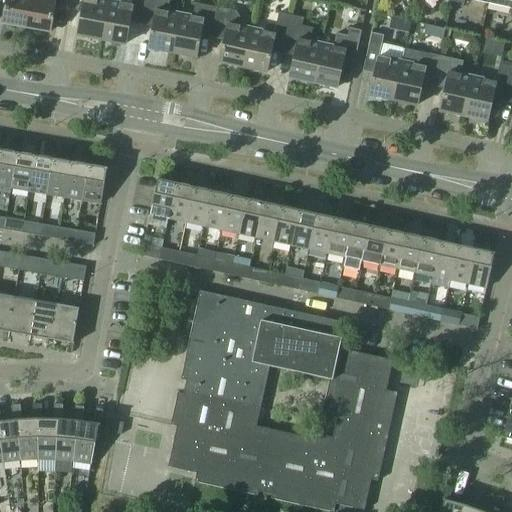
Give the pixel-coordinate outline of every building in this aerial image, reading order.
[(6,0),(3,24),(27,28),(31,0),(6,0)] [(31,0),(27,28),(51,32),(56,0),(31,0)] [(78,35),(102,39),(109,1),(101,0),(72,0),(71,5),(83,7),(78,35)] [(109,0),(109,1),(102,39),(126,44),(132,17),(143,19),(146,0),(109,0)] [(149,48),(173,53),(180,15),(168,13),(170,0),(146,0),(143,19),(154,21),(149,48)] [(510,14),(511,14),(511,0),(489,0),(489,3),(511,8),(510,14)] [(202,30),(214,32),(219,8),(196,3),(193,17),(180,15),(173,53),(197,57),(202,30)] [(219,62),(243,67),(252,29),(238,26),(239,18),(235,11),(219,8),(214,32),(225,35),(219,62)] [(273,45),(284,48),(291,15),(279,13),(274,34),(252,29),(243,67),(268,72),(273,45)] [(290,77),(314,82),(322,44),(310,42),(313,28),(302,26),(304,18),(291,15),(284,48),(296,50),(290,77)] [(322,44),(314,82),(338,88),(344,61),(355,63),(362,31),(350,28),(348,36),(337,34),(334,47),(322,44)] [(384,36),(372,33),(365,64),(376,67),(370,95),(394,100),(402,62),(405,49),(382,45),(384,36)] [(440,56),(435,81),(446,83),(445,89),(440,110),(464,115),(473,78),(461,75),(464,61),(445,57),(447,49),(442,48),(440,56)] [(402,62),(394,100),(418,105),(424,78),(435,81),(440,56),(405,49),(402,62)] [(494,94),(506,96),(511,69),(511,63),(501,61),(495,83),(473,78),(464,115),(488,121),(494,94)] [(18,153),(0,150),(0,186),(12,188),(18,153)] [(36,156),(18,153),(12,188),(29,191),(36,156)] [(53,159),(36,156),(29,191),(47,195),(53,159)] [(71,162),(53,159),(47,195),(65,198),(71,162)] [(89,165),(71,162),(65,198),(83,201),(89,165)] [(108,169),(89,165),(83,201),(101,204),(107,170),(108,170),(108,169)] [(167,229),(169,219),(176,184),(157,179),(157,181),(158,181),(148,225),(167,229)] [(169,219),(186,222),(194,187),(176,184),(169,219)] [(186,222),(204,226),(212,191),(194,187),(186,222)] [(204,226),(222,230),(229,195),(212,191),(204,226)] [(222,230),(239,234),(247,199),(229,195),(222,230)] [(239,234),(257,238),(264,203),(247,199),(239,234)] [(257,238),(274,242),(282,207),(264,203),(257,238)] [(274,242),(292,246),(299,211),(282,207),(274,242)] [(292,246),(309,249),(317,214),(299,211),(292,246)] [(309,249),(327,253),(335,218),(317,214),(309,249)] [(6,218),(4,230),(12,231),(14,220),(6,218)] [(327,253),(345,257),(353,222),(335,218),(327,253)] [(361,270),(363,261),(370,226),(353,222),(345,257),(343,267),(361,270)] [(35,223),(33,235),(34,235),(40,236),(42,225),(35,223)] [(42,225),(40,236),(46,237),(47,237),(49,226),(42,225)] [(363,261),(380,265),(388,230),(370,226),(363,261)] [(70,230),(68,241),(75,242),(77,231),(70,230)] [(380,265),(398,269),(405,234),(388,230),(380,265)] [(77,231),(75,242),(83,244),(85,232),(77,231)] [(398,269),(415,273),(423,238),(405,234),(398,269)] [(415,273),(433,276),(441,242),(423,238),(415,273)] [(433,276),(451,280),(458,245),(441,242),(433,276)] [(143,247),(141,256),(160,260),(163,248),(144,244),(143,247)] [(451,280),(468,284),(476,249),(458,245),(451,280)] [(163,248),(160,260),(167,261),(170,250),(163,248)] [(476,249),(468,284),(487,288),(494,254),(495,254),(476,249)] [(11,269),(20,270),(22,255),(13,254),(11,269)] [(190,254),(188,266),(195,268),(198,256),(190,254)] [(198,256),(195,268),(202,269),(205,257),(198,256)] [(233,264),(230,275),(248,279),(252,261),(234,257),(233,264)] [(32,273),(41,274),(44,259),(34,258),(32,273)] [(56,261),(53,276),(62,278),(65,263),(56,261)] [(225,262),(223,274),(230,275),(233,264),(225,262)] [(78,265),(75,280),(84,282),(87,267),(78,265)] [(261,270),(258,281),(259,281),(265,283),(268,272),(261,270)] [(268,272),(265,283),(272,285),(273,285),(275,273),(268,272)] [(296,278),(293,289),(295,289),(301,291),(303,279),(296,278)] [(303,279),(301,291),(306,292),(308,292),(310,281),(303,279)] [(331,286),(329,297),(336,299),(339,287),(331,286)] [(339,287),(336,299),(344,300),(346,289),(339,287)] [(398,393),(386,391),(393,361),(340,349),(346,323),(200,291),(190,339),(195,340),(193,348),(188,347),(181,380),(186,381),(183,394),(178,393),(171,425),(182,428),(180,436),(175,435),(168,467),(197,473),(195,482),(258,496),(259,492),(272,495),(271,499),(331,511),(334,511),(336,504),(365,510),(372,480),(378,481),(385,449),(376,447),(378,439),(387,441),(398,393)] [(366,293),(364,305),(371,306),(374,295),(366,293)] [(0,330),(9,332),(15,297),(0,294),(0,330)] [(374,295),(371,306),(379,308),(381,297),(374,295)] [(9,332),(30,336),(36,301),(15,297),(9,332)] [(391,299),(389,310),(407,314),(409,303),(391,299)] [(30,336),(51,339),(57,304),(36,301),(30,336)] [(409,303),(407,314),(424,318),(427,306),(409,303)] [(57,304),(51,339),(74,343),(74,342),(80,308),(57,304)] [(427,306),(424,318),(442,322),(444,310),(427,306)] [(444,310),(442,322),(449,323),(452,312),(444,310)] [(472,316),(470,328),(478,329),(480,318),(472,316)] [(502,437),(511,439),(511,402),(511,403),(503,436),(502,436),(502,437)] [(34,419),(22,419),(18,420),(21,460),(38,459),(38,419),(42,419),(42,404),(33,404),(34,419)] [(42,419),(38,419),(38,459),(38,472),(56,472),(56,460),(58,419),(63,419),(64,405),(55,404),(54,419),(42,419)] [(13,420),(2,421),(0,421),(0,438),(3,462),(21,460),(18,420),(22,419),(21,405),(12,406),(13,420)] [(74,421),(63,419),(58,419),(56,460),(74,461),(79,421),(83,422),(85,407),(76,406),(74,421)] [(94,423),(83,422),(79,421),(74,461),(92,464),(99,426),(101,426),(103,410),(97,409),(94,423)] [(114,421),(112,433),(122,435),(124,423),(114,421)] [(444,501),(441,511),(462,511),(465,506),(461,504),(450,501),(453,487),(446,485),(443,500),(444,501)] [(462,511),(482,511),(480,511),(469,507),(473,493),(465,490),(461,504),(465,506),(462,511)] [(488,511),(493,501),(485,497),(480,511),(482,511),(488,511)]
